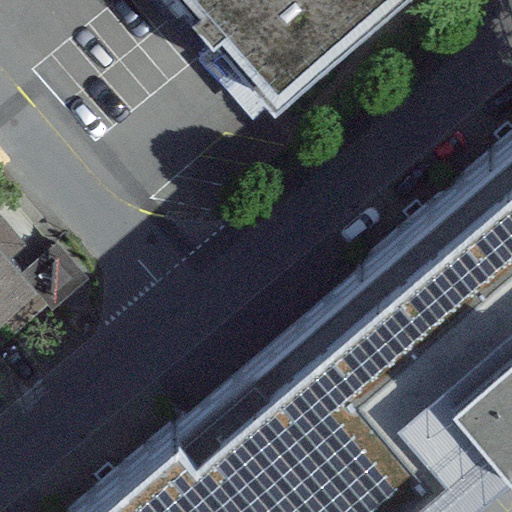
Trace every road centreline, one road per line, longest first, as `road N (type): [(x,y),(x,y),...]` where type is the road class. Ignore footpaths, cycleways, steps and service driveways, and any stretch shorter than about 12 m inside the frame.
road 1 (residential): [(511,33),(0,462)]
road 2 (unknown): [(161,326),(0,129)]
